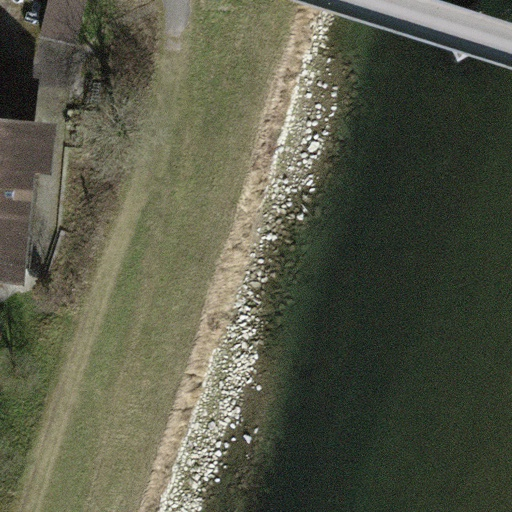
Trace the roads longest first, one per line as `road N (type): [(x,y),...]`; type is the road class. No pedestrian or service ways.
road 1 (track): [(184,0),(31,511)]
road 2 (tertiary): [(511,45),(365,0)]
